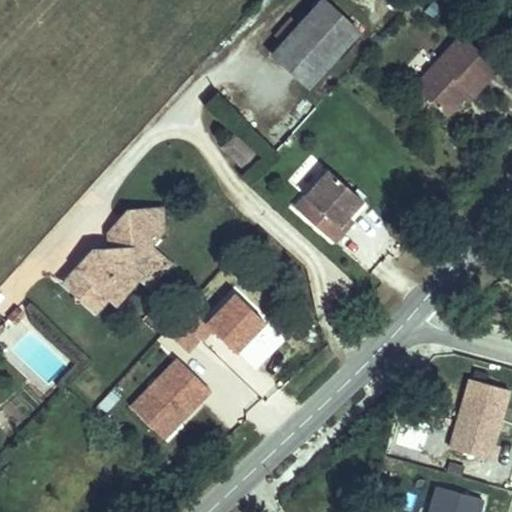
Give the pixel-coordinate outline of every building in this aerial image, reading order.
[(338,0),(276,0),(249,32),(288,64),(341,2),(338,0)] [(435,1),(389,53),(421,80),(437,62),(442,56),(447,60),(471,31),(435,1)] [(437,62),(441,66),(447,60),(442,56),(437,62)] [(251,168),(260,146),(247,141),(251,133),(230,125),(218,155),(251,168)] [(273,179),(313,212),(324,200),(318,195),(326,186),(340,168),(305,140),(273,179)] [(326,186),(318,195),(324,200),(331,190),(326,186)] [(74,242),(66,236),(40,266),(69,292),(80,280),(89,288),(111,261),(103,253),(106,240),(114,239),(134,216),(137,196),(104,192),(99,199),(98,213),(88,211),(87,230),(73,229),(80,236),(74,242)] [(73,229),(66,236),(74,242),(80,236),(73,229)] [(272,252),(333,303),(353,280),(292,229),(272,252)] [(181,312),(159,292),(147,305),(170,325),(181,312)] [(153,387),(163,396),(194,362),(161,332),(115,382),(139,403),(153,387)] [(496,366),(458,356),(439,426),(482,437),(486,422),(482,421),(485,408),(481,407),(484,398),(487,399),(496,366)] [(153,387),(139,403),(148,412),(163,396),(153,387)] [(376,466),(379,455),(368,452),(365,463),(376,466)] [(416,503),(424,506),(422,511),(462,511),(472,476),(426,464),(416,503)]
